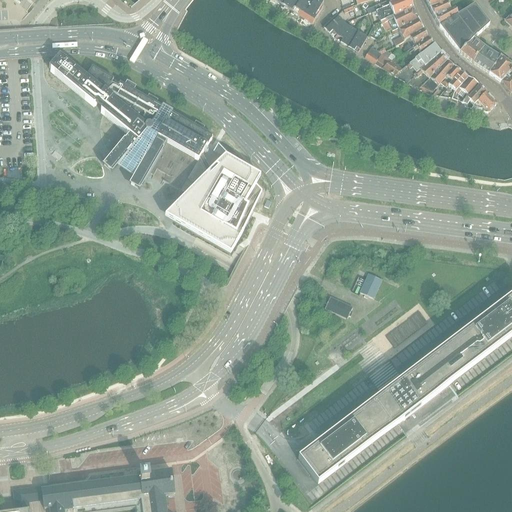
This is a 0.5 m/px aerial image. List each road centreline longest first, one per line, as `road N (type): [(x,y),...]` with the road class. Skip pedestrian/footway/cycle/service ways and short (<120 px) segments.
road 1 (residential): [(509,110),(488,120),(436,104),(312,35),(330,0)]
road 2 (secondary): [(312,179),(245,108),(146,47)]
road 3 (primary): [(295,190),(224,334),(187,372)]
road 4 (primary): [(205,388),(322,211)]
road 5 (secondary): [(139,65),(206,105),(295,190)]
road 6 (primary): [(511,205),(312,179)]
road 7 (primary): [(322,211),(511,235)]
road 8 (primary): [(27,452),(152,417),(205,388)]
road 9 (primary): [(187,372),(89,411),(12,430)]
road 10 (secondary): [(146,47),(90,33),(0,37)]
road 11 (residential): [(417,0),(444,48),(509,110)]
road 12 (secondary): [(0,54),(88,51),(139,65)]
